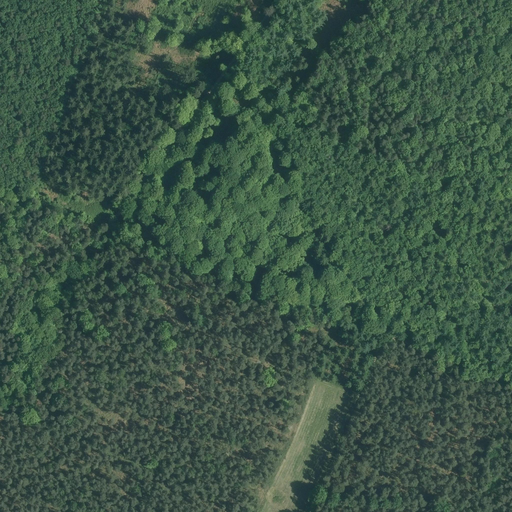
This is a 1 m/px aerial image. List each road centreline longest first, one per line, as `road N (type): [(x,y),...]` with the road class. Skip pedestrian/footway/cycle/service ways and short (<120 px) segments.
road 1 (track): [(387,340),(310,234),(288,149),(242,54)]
road 2 (track): [(279,0),(109,225)]
road 3 (track): [(0,396),(19,379),(46,302),(109,225)]
road 4 (track): [(312,511),(387,340)]
